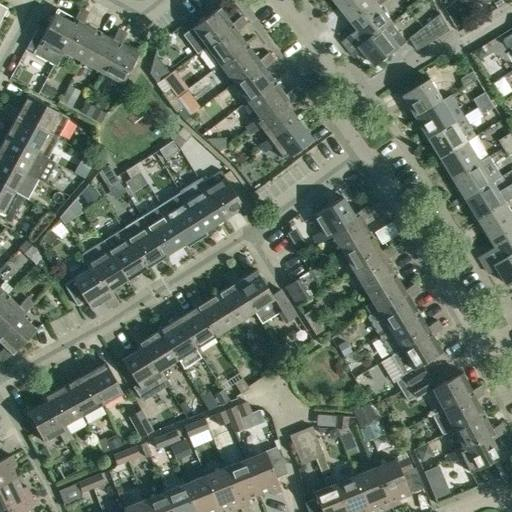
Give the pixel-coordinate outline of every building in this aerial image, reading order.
[(342,0),(338,3),(353,22),(377,3),(375,0),(342,0)] [(361,47),(392,22),(377,3),(353,22),(358,29),(342,42),(349,50),(358,43),(361,47)] [(182,35),(196,54),(243,20),(240,16),(231,23),(219,7),(182,35)] [(61,51),(84,11),(79,8),(74,18),(56,9),(34,50),(49,58),(47,62),(56,67),(61,56),(59,55),(61,51)] [(84,11),(61,51),(81,61),(97,31),(82,23),(88,13),(84,11)] [(451,31),(450,30),(441,14),(410,38),(417,51),(451,31)] [(210,73),(220,65),(248,45),(237,31),(246,24),(243,20),(196,54),(210,73)] [(358,43),(349,50),(355,57),(363,51),(376,66),(407,42),(392,23),(393,23),(392,22),(361,47),(358,43)] [(97,31),(81,61),(101,72),(122,31),(118,29),(112,39),(97,31)] [(34,50),(43,34),(36,30),(26,49),(33,53),(34,50)] [(122,31),(101,72),(121,83),(137,53),(120,43),(126,33),(122,31)] [(511,48),(511,33),(505,38),(503,41),(507,48),(511,48)] [(234,84),(270,56),(268,53),(258,59),(248,45),(220,65),(234,84)] [(234,84),(247,101),(274,81),(264,67),(273,60),(270,56),(234,84)] [(473,71),(461,78),(466,86),(478,79),(473,71)] [(416,115),(443,99),(431,78),(404,94),(416,115)] [(248,131),(285,103),(284,103),(288,100),(290,102),(299,95),(294,87),(285,94),(274,81),(247,101),(261,119),(257,122),(255,119),(245,127),(248,131)] [(169,88),(163,93),(161,94),(169,103),(176,98),(169,88)] [(474,99),(478,106),(490,99),(486,91),(474,99)] [(72,106),(76,100),(64,94),(60,101),(72,106)] [(429,136),(465,114),(453,95),(444,99),(443,99),(416,115),(429,136)] [(9,105),(7,110),(46,131),(57,112),(27,96),(19,111),(9,105)] [(169,103),(176,113),(184,107),(176,98),(169,103)] [(490,99),(478,106),(483,114),(495,107),(490,99)] [(298,121),(285,103),(248,131),(251,134),(260,127),(268,138),(259,145),(261,149),(298,121)] [(94,108),(89,117),(100,123),(104,114),(94,108)] [(36,151),(46,131),(7,110),(4,114),(14,119),(6,135),(36,151)] [(465,114),(429,136),(442,156),(477,135),(465,114)] [(312,139),(298,121),(261,149),(264,153),(274,146),(284,160),(312,139)] [(183,127),(176,134),(185,142),(191,135),(183,127)] [(503,147),(511,142),(511,135),(510,132),(498,139),(503,147)] [(54,162),(36,151),(6,135),(0,145),(0,158),(25,172),(43,182),(54,162)] [(442,156),(454,177),(490,155),(480,139),(479,139),(478,137),(478,136),(477,135),(442,156)] [(165,160),(179,150),(172,140),(158,150),(165,160)] [(511,142),(503,147),(508,155),(511,152),(511,142)] [(85,154),(80,162),(90,168),(95,159),(85,154)] [(503,176),(490,155),(454,177),(459,185),(454,187),(462,201),(467,198),(494,182),(503,176)] [(0,184),(14,192),(25,172),(0,158),(0,184)] [(135,164),(125,171),(130,179),(140,172),(135,164)] [(110,186),(118,181),(115,177),(108,165),(100,170),(110,186)] [(202,179),(198,181),(222,220),(243,207),(221,172),(204,182),(202,179)] [(204,231),(222,220),(198,181),(178,193),(206,236),(207,236),(204,231)] [(506,203),(494,182),(467,198),(472,206),(467,208),(475,221),(479,219),(506,203)] [(100,198),(90,183),(80,194),(88,206),(100,198)] [(25,198),(14,192),(0,184),(0,217),(12,224),(25,198)] [(186,248),(206,236),(178,193),(159,206),(183,244),(184,244),(186,248)] [(326,235),(330,233),(354,217),(342,197),(313,215),(322,230),(312,236),(317,244),(328,238),(326,235)] [(74,224),(75,223),(85,217),(76,202),(65,209),(74,224)] [(479,219),(492,240),(511,227),(511,212),(506,203),(479,219)] [(183,244),(159,206),(140,218),(146,227),(164,256),(183,244)] [(330,233),(342,252),(371,235),(362,220),(372,214),(369,209),(367,206),(357,212),(358,214),(354,217),(330,233)] [(144,269),(164,256),(146,227),(130,237),(124,227),(120,230),(144,269)] [(511,227),(492,240),(496,246),(479,257),(488,271),(511,255),(511,227)] [(108,251),(129,284),(136,280),(134,275),(144,269),(120,230),(116,232),(123,242),(108,251)] [(349,277),(355,273),(393,249),(390,245),(380,251),(371,235),(342,252),(350,265),(344,269),(349,277)] [(129,285),(129,284),(108,251),(102,241),(84,253),(108,291),(126,280),(129,285)] [(25,242),(19,249),(27,257),(34,250),(25,242)] [(395,253),(393,249),(355,273),(366,292),(395,274),(386,259),(395,253)] [(107,292),(108,291),(84,253),(80,255),(86,265),(88,264),(91,268),(71,280),(90,309),(104,300),(110,310),(119,304),(112,294),(110,296),(107,292)] [(511,255),(488,271),(490,274),(499,269),(509,286),(511,283),(511,255)] [(284,323),(296,316),(280,291),(271,296),(255,270),(238,281),(232,271),(229,273),(253,311),(261,323),(278,313),(284,323)] [(230,286),(217,294),(235,323),(253,311),(229,273),(224,276),(230,286)] [(395,274),(366,292),(377,311),(416,288),(414,284),(404,290),(395,274)] [(286,287),(298,307),(312,298),(300,279),(286,287)] [(0,300),(6,294),(9,291),(2,284),(0,285),(0,300)] [(382,334),(418,312),(409,298),(419,292),(416,288),(377,311),(370,315),(382,334)] [(0,331),(30,301),(26,298),(18,306),(6,294),(0,300),(0,331)] [(196,294),(191,297),(215,336),(235,323),(217,294),(202,304),(196,294)] [(178,319),(196,348),(215,336),(191,297),(188,299),(194,309),(178,319)] [(30,301),(0,331),(0,343),(4,347),(0,351),(0,359),(3,362),(11,354),(12,355),(35,330),(19,314),(23,311),(25,313),(33,304),(30,301)] [(311,311),(303,315),(309,325),(317,321),(311,311)] [(418,312),(382,334),(393,353),(439,325),(436,321),(426,327),(418,312)] [(159,331),(177,360),(183,369),(202,357),(196,348),(178,319),(159,331)] [(317,321),(309,325),(315,335),(323,330),(317,321)] [(439,325),(393,353),(405,373),(402,375),(403,377),(395,381),(401,392),(427,376),(420,365),(442,352),(431,335),(441,329),(439,325)] [(138,344),(141,348),(157,372),(177,360),(159,331),(143,340),(138,331),(129,335),(136,345),(138,344)] [(160,376),(157,372),(141,348),(122,360),(137,384),(132,387),(141,402),(168,384),(162,374),(160,376)] [(84,361),(80,364),(102,403),(121,393),(105,363),(90,371),(84,361)] [(82,414),(102,403),(80,364),(76,366),(81,376),(66,384),(82,414)] [(427,376),(401,392),(407,402),(415,397),(416,399),(432,389),(443,410),(484,389),(481,385),(471,390),(462,373),(434,387),(427,376)] [(248,389),(247,387),(242,379),(234,384),(240,394),(248,389)] [(44,397),(47,401),(61,426),(82,414),(66,384),(50,393),(44,383),(36,388),(42,398),(44,397)] [(442,435),(453,429),(483,414),(476,399),(486,393),(484,389),(443,410),(432,416),(442,435)] [(222,390),(214,395),(220,405),(228,400),(222,390)] [(61,426),(47,401),(27,412),(43,442),(58,433),(64,443),(72,439),(66,428),(64,430),(61,426)] [(249,401),(246,403),(238,407),(243,419),(255,414),(249,401)] [(365,441),(382,434),(369,404),(352,412),(365,441)] [(130,418),(141,440),(155,433),(144,411),(130,418)] [(224,411),(214,415),(219,426),(228,423),(224,411)] [(453,429),(463,448),(503,427),(501,423),(491,428),(483,414),(453,429)] [(337,416),(336,429),(346,429),(347,417),(337,416)] [(188,437),(209,429),(204,417),(183,426),(188,437)] [(238,418),(229,422),(233,433),(243,429),(238,418)] [(312,460),(323,456),(311,427),(300,432),(312,460)] [(505,432),(503,427),(463,448),(464,449),(459,452),(458,449),(447,454),(452,463),(462,457),(470,473),(500,457),(495,447),(491,439),(505,432)] [(164,435),(168,445),(179,440),(175,431),(164,435)] [(300,432),(289,436),(301,465),(312,460),(300,432)] [(168,445),(164,435),(152,440),(156,449),(168,445)] [(123,451),(127,461),(139,456),(135,447),(123,451)] [(277,448),(265,453),(265,452),(244,460),(258,495),(269,491),(271,495),(281,491),(276,480),(288,476),(277,448)] [(127,461),(123,451),(112,456),(116,465),(127,461)] [(0,484),(15,477),(11,467),(15,465),(11,455),(0,460),(0,484)] [(395,459),(375,467),(391,507),(400,503),(398,499),(410,494),(409,493),(401,473),(412,469),(408,459),(397,463),(395,459)] [(258,495),(244,460),(224,468),(240,508),(249,504),(247,499),(258,495)] [(382,511),(391,507),(375,467),(355,476),(369,511),(380,506),(382,511)] [(414,467),(412,469),(401,473),(409,493),(423,487),(414,467)] [(240,508),(224,468),(204,476),(218,511),(229,507),(231,511),(240,508)] [(88,478),(92,488),(104,483),(100,474),(88,478)] [(216,511),(218,511),(204,476),(184,484),(195,511),(216,511)] [(355,476),(335,484),(346,511),(365,511),(369,511),(355,476)] [(0,484),(0,509),(30,495),(26,486),(21,488),(15,477),(0,484)] [(92,488),(88,478),(77,483),(81,493),(92,488)] [(195,511),(184,484),(164,492),(172,511),(195,511)] [(346,511),(335,484),(313,492),(316,499),(304,503),(307,511),(346,511)] [(172,511),(164,492),(144,500),(148,511),(172,511)] [(0,509),(0,511),(32,511),(29,506),(34,504),(30,495),(0,509)] [(148,511),(144,500),(125,508),(126,511),(148,511)]
